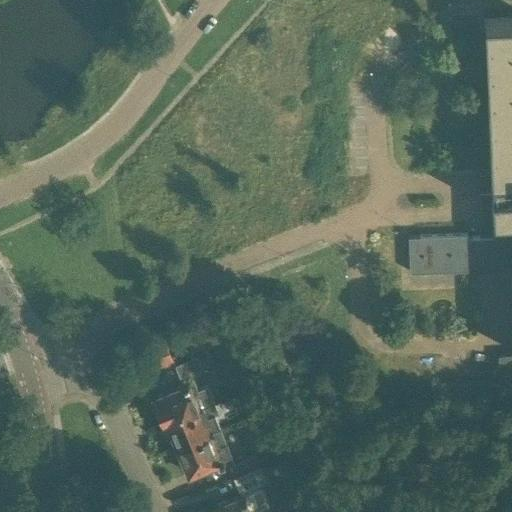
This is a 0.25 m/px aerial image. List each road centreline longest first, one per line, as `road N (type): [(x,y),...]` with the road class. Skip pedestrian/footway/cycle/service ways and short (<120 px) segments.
road 1 (residential): [(79,376),(95,326),(121,308),(353,218),(380,216),(381,78),(451,10),(511,5)]
road 2 (residential): [(0,196),(79,158),(215,0)]
road 3 (residential): [(152,511),(106,400),(79,376)]
road 4 (tertiary): [(40,511),(33,392)]
